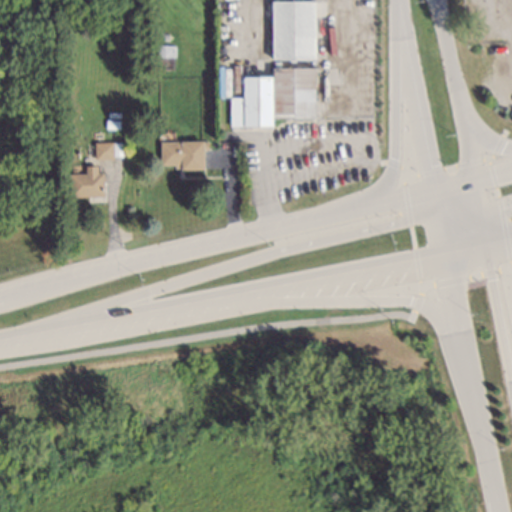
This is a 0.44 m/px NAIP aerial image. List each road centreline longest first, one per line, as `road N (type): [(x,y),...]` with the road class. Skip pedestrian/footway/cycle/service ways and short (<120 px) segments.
road 1 (secondary): [(511,173),(0,298)]
road 2 (secondary): [(0,343),(511,241)]
road 3 (secondary): [(31,338),(328,236),(437,212)]
road 4 (secondary): [(437,212),(498,511)]
road 5 (secondary): [(221,303),(409,302),(440,314),(462,347)]
road 6 (tertiary): [(402,0),(437,212)]
road 7 (tertiary): [(481,183),(440,0)]
road 8 (secondary): [(407,54),(398,172),(370,209)]
road 9 (secondary): [(511,349),(488,218)]
